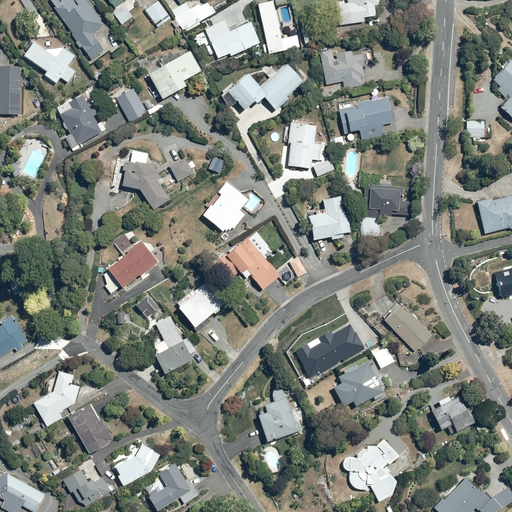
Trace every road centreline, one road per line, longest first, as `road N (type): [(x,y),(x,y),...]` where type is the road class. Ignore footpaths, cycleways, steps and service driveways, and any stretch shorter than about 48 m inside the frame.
road 1 (residential): [(204,409),(293,308),(433,240)]
road 2 (tertiary): [(446,0),(433,240)]
road 3 (tertiary): [(433,240),(445,292),(511,421)]
road 4 (residential): [(74,338),(171,407),(204,409)]
